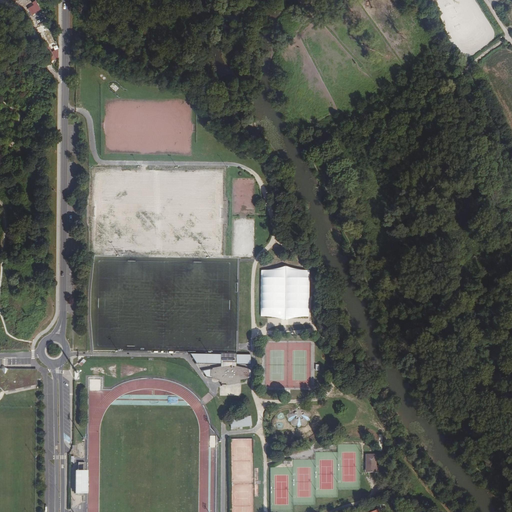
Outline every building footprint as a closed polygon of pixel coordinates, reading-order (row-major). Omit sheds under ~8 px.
[(29,9),(33,15),(42,9),(36,0),(32,7),(29,9)] [(44,45),(51,60),(55,59),(55,54),(53,55),(48,44),(45,45),(45,44),(44,45)] [(309,272),(261,270),(260,316),(308,317),(309,272)] [(250,365),(251,355),(236,355),(236,357),(221,357),(221,354),(190,354),(196,364),(221,364),(221,363),(236,363),(236,364),(250,365)] [(245,379),(247,369),(246,368),(236,366),(230,366),(229,366),(226,366),(221,367),(202,371),(204,374),(206,377),(212,378),(219,379),(219,382),(221,382),(221,384),(224,383),(227,385),(240,382),(240,380),(245,379)] [(7,380),(7,370),(5,369),(0,369),(0,370),(2,371),(2,381),(0,381),(0,387),(4,391),(6,391),(6,388),(9,386),(7,380)] [(36,370),(7,370),(7,380),(9,386),(6,388),(6,391),(31,386),(30,383),(31,380),(36,381),(36,370)] [(251,416),(230,418),(231,428),(252,426),(251,416)] [(378,455),(368,455),(368,461),(371,461),(371,463),(369,463),(369,472),(380,472),(380,465),(378,465),(378,455)] [(74,471),(74,494),(84,494),(84,462),(76,462),(76,470),(75,470),(75,471),(74,471)]
